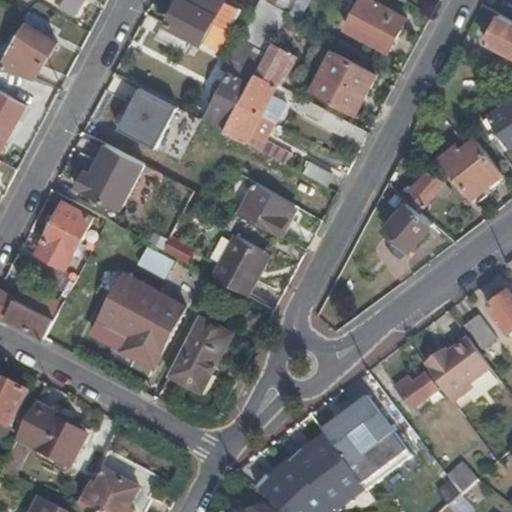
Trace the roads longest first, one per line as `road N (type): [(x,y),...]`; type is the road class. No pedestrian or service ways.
road 1 (residential): [(221,446),(460,0)]
road 2 (residential): [(511,226),(221,446)]
road 3 (residential): [(0,242),(130,0)]
road 4 (residential): [(221,446),(0,333)]
